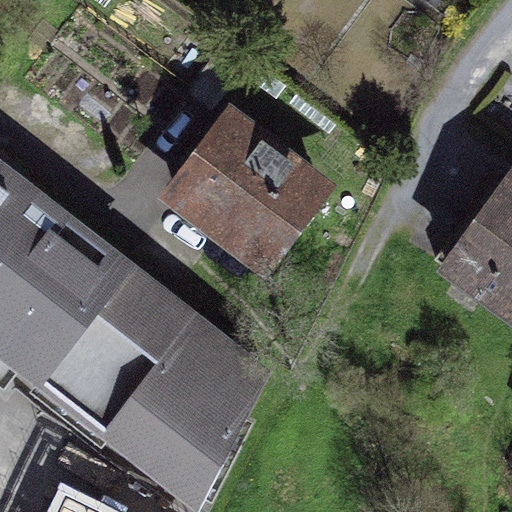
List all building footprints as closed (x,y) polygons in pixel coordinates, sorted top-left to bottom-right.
[(0,0),(0,17),(13,0),(0,0)] [(243,74),(221,57),(191,95),(213,112),(243,74)] [(178,198),(264,263),(320,189),(223,116),(195,153),(206,161),(178,198)] [(265,376),(0,167),(0,352),(199,507),(265,376)] [(511,181),(502,174),(437,264),(511,319),(511,181)] [(91,511),(68,501),(61,511),(91,511)]
